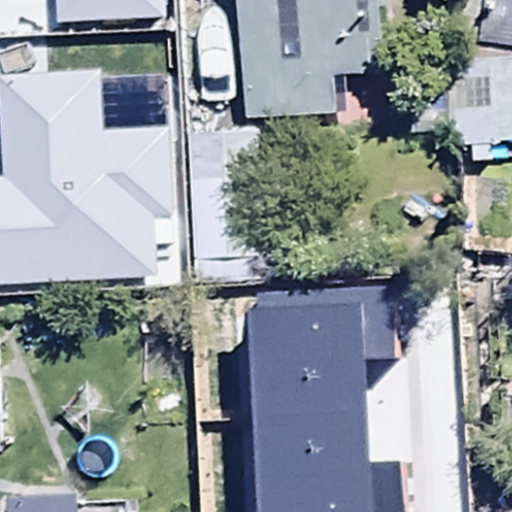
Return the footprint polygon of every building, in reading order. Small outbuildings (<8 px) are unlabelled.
[(0,0),(0,57),(27,57),(28,105),(111,102),(110,96),(148,94),(147,50),(134,50),(131,0),(0,0)] [(241,0),(249,136),(342,131),(340,92),(388,90),(383,0),(241,0)] [(511,0),(487,0),(479,59),(511,63),(511,0)] [(257,144),(187,146),(194,367),(319,364),(318,322),(283,323),(278,177),(258,177),(257,144)] [(424,511),(419,416),(361,419),(362,445),(326,447),(329,498),(282,500),(282,511),(424,511)]
